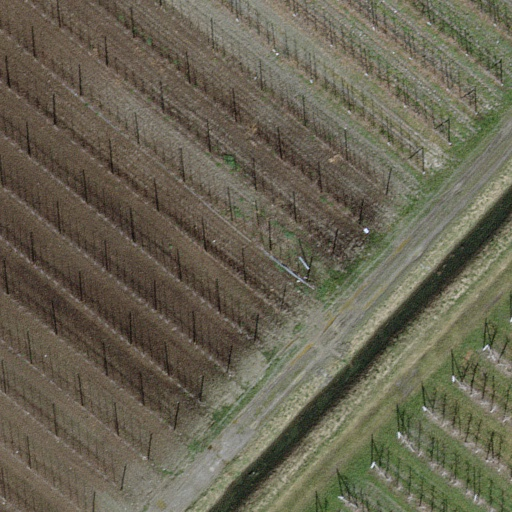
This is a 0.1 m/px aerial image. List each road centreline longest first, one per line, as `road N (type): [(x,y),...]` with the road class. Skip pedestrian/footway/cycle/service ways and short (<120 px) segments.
road 1 (track): [(148,511),(511,120)]
road 2 (track): [(290,511),(511,275)]
